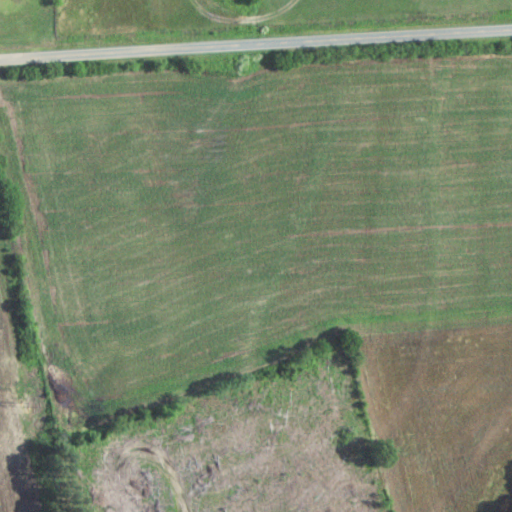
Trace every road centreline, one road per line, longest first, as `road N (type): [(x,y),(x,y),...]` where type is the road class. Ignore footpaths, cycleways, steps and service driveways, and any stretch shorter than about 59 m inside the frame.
road 1 (residential): [(0,60),(293,38)]
road 2 (residential): [(293,38),(511,27)]
